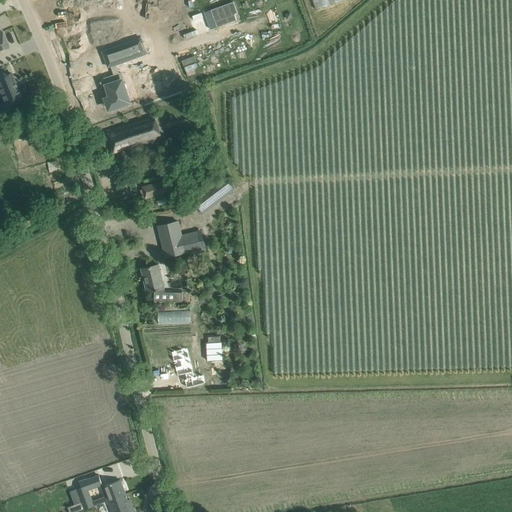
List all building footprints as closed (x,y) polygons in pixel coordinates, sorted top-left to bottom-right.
[(199,0),(204,0),(206,1),(206,0),(180,0),(195,8),(199,0)] [(311,0),(315,8),(335,0),(311,0)] [(211,71),(212,58),(228,54),(227,54),(255,46),(273,47),(273,43),(283,43),(295,40),(285,3),(261,10),(243,9),(243,15),(240,15),(227,19),(209,18),(190,23),(190,27),(188,27),(176,30),(176,34),(171,35),(183,79),(211,71)] [(141,39),(102,53),(107,68),(146,54),(141,39)] [(0,93),(5,106),(21,99),(10,73),(2,77),(0,70),(0,93)] [(111,97),(106,99),(109,109),(129,102),(122,81),(124,81),(121,73),(114,76),(116,83),(107,86),(111,97)] [(162,114),(116,128),(106,131),(114,153),(150,141),(150,143),(169,136),(162,114)] [(50,172),(58,171),(55,161),(47,163),(50,172)] [(171,180),(140,190),(143,199),(174,189),(171,180)] [(227,182),(195,206),(201,213),(233,189),(227,182)] [(181,235),(178,221),(158,226),(166,257),(190,251),(191,258),(204,255),(203,249),(206,249),(202,230),(181,235)] [(57,247),(45,253),(42,247),(19,258),(23,267),(34,262),(40,273),(64,262),(57,247)] [(164,291),(158,265),(141,269),(147,292),(153,291),(153,302),(182,303),(182,291),(164,291)] [(71,332),(78,329),(70,314),(72,313),(69,307),(67,308),(63,299),(49,306),(43,295),(42,295),(43,296),(36,300),(36,299),(35,299),(44,316),(51,312),(59,327),(55,329),(56,330),(47,334),(52,344),(72,333),(71,332)] [(190,356),(190,347),(150,348),(150,357),(190,356)] [(202,383),(212,382),(212,374),(202,374),(202,383)] [(98,478),(88,481),(91,489),(100,485),(98,478)] [(127,500),(120,480),(102,487),(109,507),(127,500)] [(134,511),(129,499),(127,500),(109,507),(110,511),(134,511)]
